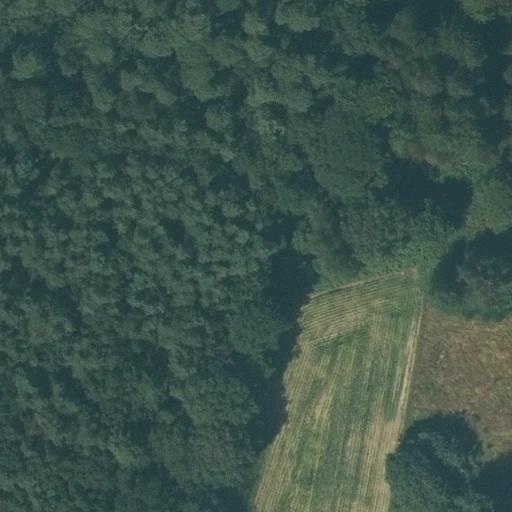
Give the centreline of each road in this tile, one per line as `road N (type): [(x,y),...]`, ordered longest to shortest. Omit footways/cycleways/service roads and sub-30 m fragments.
road 1 (track): [(301,175),(412,212),(421,242),(415,259),(277,304),(216,511)]
road 2 (track): [(367,0),(301,175)]
